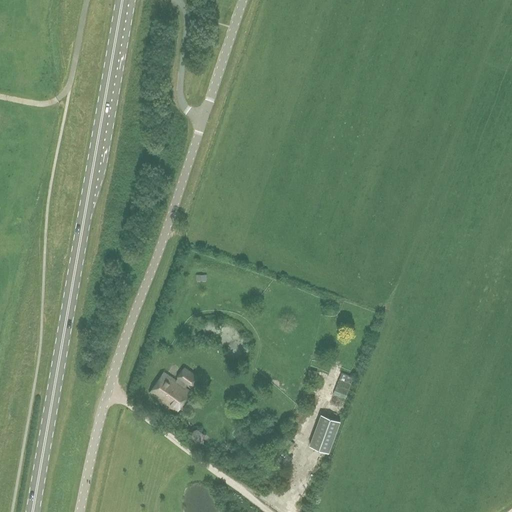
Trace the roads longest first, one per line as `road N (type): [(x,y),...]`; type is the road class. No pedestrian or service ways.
road 1 (primary): [(31,511),(122,0)]
road 2 (unclassified): [(108,388),(201,120)]
road 3 (unclassified): [(108,388),(270,511)]
road 4 (unclassified): [(177,0),(186,16),(179,94),(201,120)]
road 5 (unclassified): [(201,120),(247,0)]
road 6 (unclassified): [(79,511),(108,388)]
